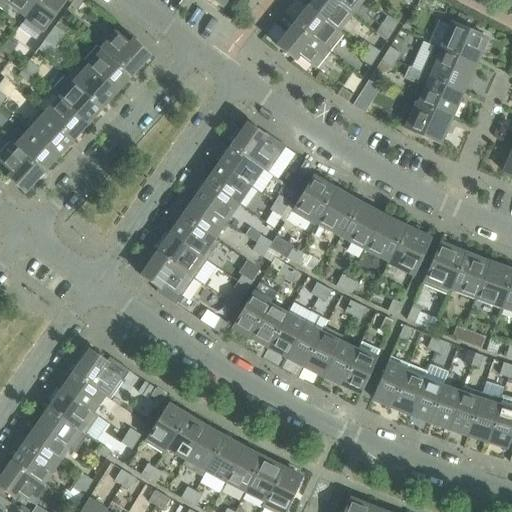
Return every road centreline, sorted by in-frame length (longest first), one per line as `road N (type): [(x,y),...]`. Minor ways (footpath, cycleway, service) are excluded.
road 1 (residential): [(97,283),(213,360),(334,424),(511,491)]
road 2 (residential): [(194,46),(26,230)]
road 3 (residential): [(97,283),(240,79)]
road 4 (residential): [(451,203),(240,79)]
road 5 (residential): [(0,426),(97,283)]
road 6 (residential): [(451,203),(509,75)]
